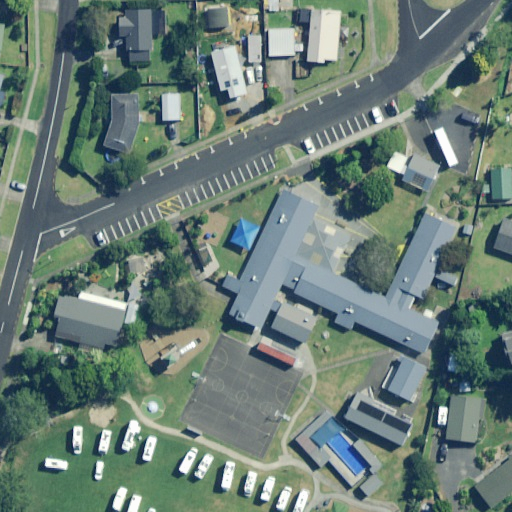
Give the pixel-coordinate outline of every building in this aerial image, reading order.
[(263,0),(263,11),(279,11),(278,0),(263,0)] [(130,51),(130,62),(150,62),(150,51),(152,50),(151,10),(127,11),(127,19),(119,19),(120,37),(127,37),(127,51),(130,51)] [(311,10),(311,13),(299,12),(299,22),(310,23),(307,62),(336,64),(340,12),(311,10)] [(295,57),(295,52),(302,52),(302,45),(295,45),(295,29),(269,30),(270,57),(295,57)] [(263,62),(262,36),(248,36),(249,63),(263,62)] [(247,95),(235,48),(211,53),(221,91),(228,90),(230,99),(247,95)] [(111,121),(102,147),(130,156),(139,128),(139,95),(111,95),(111,121)] [(181,95),(161,95),(162,121),(181,121),(181,95)] [(414,156),(406,175),(430,184),(437,165),(414,156)] [(510,180),(485,180),(485,203),(510,203),(510,180)] [(249,298),(239,318),(272,334),(292,291),(432,357),(448,322),(432,314),(473,229),(438,212),(395,302),(343,277),(361,240),(323,222),(330,208),(293,191),(250,282),(240,277),(234,291),(249,298)] [(511,222),(503,219),(493,248),(511,255),(511,222)] [(133,314),(72,298),(61,341),(122,357),(133,314)] [(320,326),(290,312),(278,338),(307,352),(320,326)] [(511,364),(511,332),(503,335),(511,365),(511,364)] [(296,360),(260,343),(257,350),(293,366),(296,360)] [(183,356),(176,347),(158,360),(165,369),(183,356)] [(451,353),(447,371),(461,374),(465,356),(451,353)] [(439,368),(413,357),(399,392),(424,403),(439,368)] [(459,379),(458,393),(473,394),(474,380),(459,379)] [(425,418),(368,393),(352,428),(409,453),(425,418)] [(479,400),(449,397),(445,440),(475,443),(479,400)] [(341,460),(319,435),(308,445),(330,469),(341,460)] [(379,463),(358,441),(353,447),(373,468),(379,463)] [(511,457),(474,488),(491,509),(511,492),(511,457)] [(395,490),(385,479),(371,491),(381,502),(395,490)]
